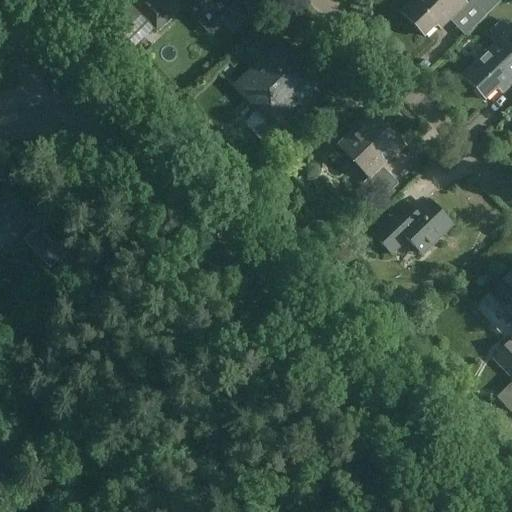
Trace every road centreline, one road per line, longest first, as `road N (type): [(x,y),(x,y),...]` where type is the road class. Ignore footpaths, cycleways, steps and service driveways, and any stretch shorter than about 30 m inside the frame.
road 1 (tertiary): [(466,511),(132,151),(74,117),(29,109)]
road 2 (residential): [(511,201),(293,0)]
road 3 (track): [(95,511),(0,413)]
